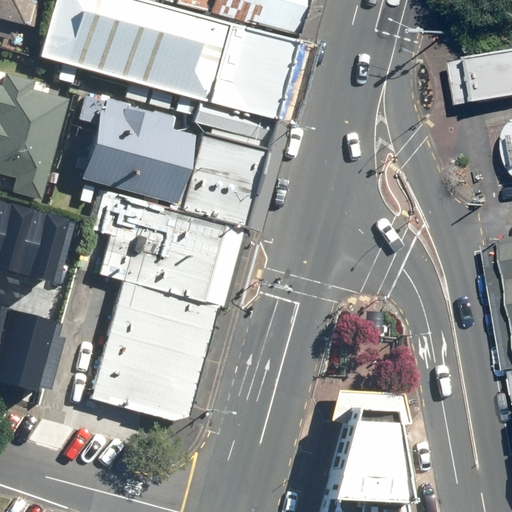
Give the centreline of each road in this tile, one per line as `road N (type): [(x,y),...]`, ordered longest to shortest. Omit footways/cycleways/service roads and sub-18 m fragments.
road 1 (secondary): [(357,96),(438,217),(452,261),(483,422),(487,511)]
road 2 (secondary): [(480,511),(420,298),(390,248),(329,190)]
road 3 (primary): [(329,190),(241,511)]
road 4 (residential): [(0,462),(175,511)]
